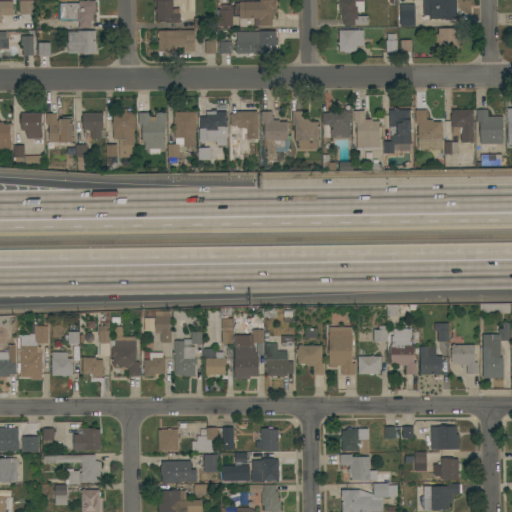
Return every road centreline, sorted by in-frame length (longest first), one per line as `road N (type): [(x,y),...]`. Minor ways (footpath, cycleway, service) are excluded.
road 1 (motorway): [(0,260),(511,250)]
road 2 (motorway): [(511,223),(0,233)]
road 3 (residential): [(0,81),(511,76)]
road 4 (residential): [(0,409),(511,407)]
road 5 (motorway): [(0,302),(415,275)]
road 6 (motorway): [(0,282),(415,275)]
road 7 (motorway): [(403,205),(0,181)]
road 8 (motorway): [(403,205),(0,207)]
